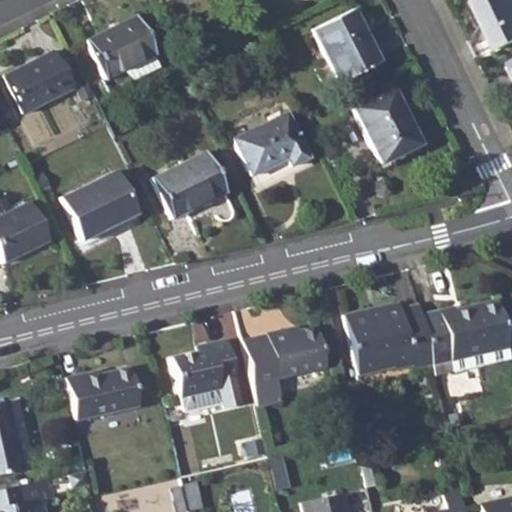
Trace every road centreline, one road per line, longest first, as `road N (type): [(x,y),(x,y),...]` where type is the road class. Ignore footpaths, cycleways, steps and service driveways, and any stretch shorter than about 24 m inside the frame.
road 1 (residential): [(511,219),(0,339)]
road 2 (residential): [(511,191),(413,0)]
